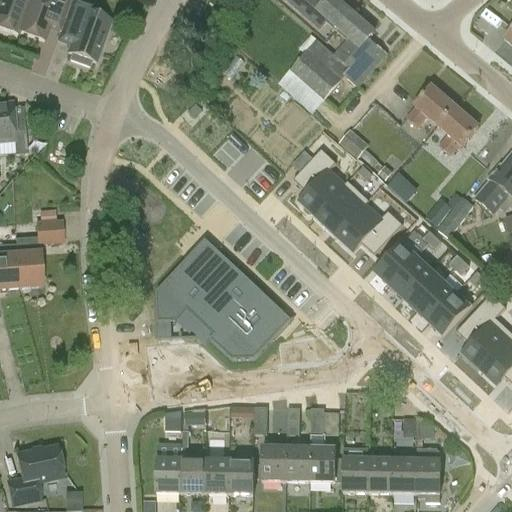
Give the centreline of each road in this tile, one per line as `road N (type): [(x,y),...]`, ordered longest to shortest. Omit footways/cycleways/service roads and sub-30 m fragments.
road 1 (residential): [(391,380),(377,335),(165,141),(112,113)]
road 2 (residential): [(115,403),(95,208),(112,113)]
road 3 (residential): [(391,380),(316,378),(115,403)]
road 4 (residential): [(511,447),(485,444),(391,380)]
road 5 (residential): [(112,113),(173,0)]
